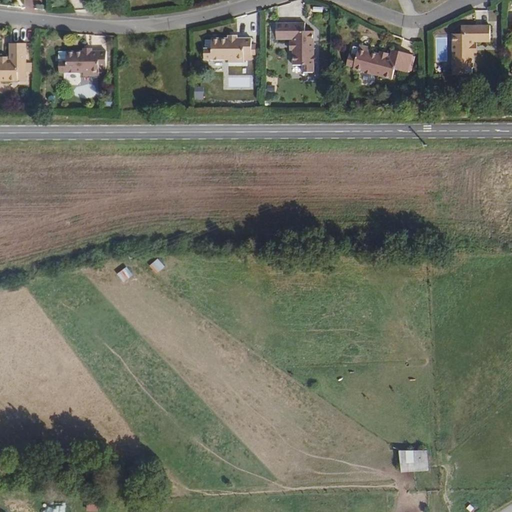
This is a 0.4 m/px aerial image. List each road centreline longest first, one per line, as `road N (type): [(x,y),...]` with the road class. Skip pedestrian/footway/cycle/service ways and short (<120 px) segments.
road 1 (track): [(511,240),(127,239),(0,273)]
road 2 (primary): [(511,131),(0,131)]
road 3 (track): [(424,511),(424,483),(181,491),(150,458),(0,453)]
road 4 (residential): [(261,0),(139,27),(0,15)]
road 5 (residential): [(461,0),(413,21),(346,0)]
